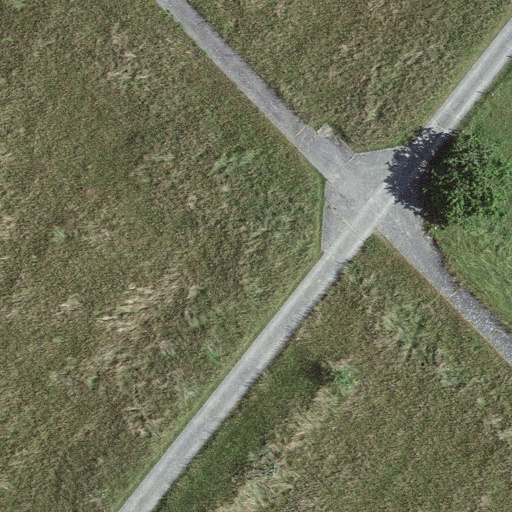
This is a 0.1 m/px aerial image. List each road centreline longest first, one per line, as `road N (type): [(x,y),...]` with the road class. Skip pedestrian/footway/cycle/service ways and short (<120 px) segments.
road 1 (track): [(382,200),(139,511)]
road 2 (track): [(188,0),(382,200)]
road 3 (track): [(511,51),(382,200)]
road 4 (track): [(382,200),(511,335)]
